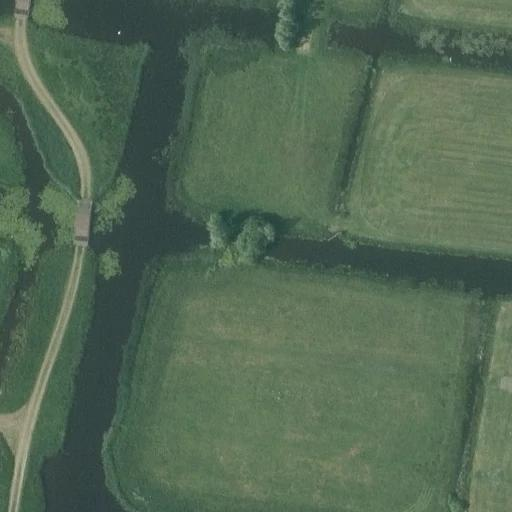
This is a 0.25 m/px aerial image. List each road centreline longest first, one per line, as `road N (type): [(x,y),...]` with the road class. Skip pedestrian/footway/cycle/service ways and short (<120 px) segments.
road 1 (track): [(307,0),(236,280),(417,511)]
road 2 (track): [(19,27),(21,62),(70,132),(84,195),(80,252),(22,442),(11,511)]
